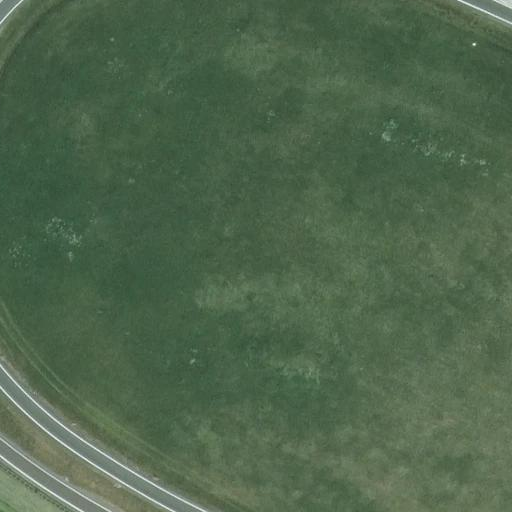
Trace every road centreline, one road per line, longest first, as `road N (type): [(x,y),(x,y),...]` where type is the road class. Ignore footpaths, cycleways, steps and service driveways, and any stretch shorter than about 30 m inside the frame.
road 1 (motorway): [(0,13),(12,0),(473,0),(511,17)]
road 2 (motorway): [(189,511),(82,448),(0,374)]
